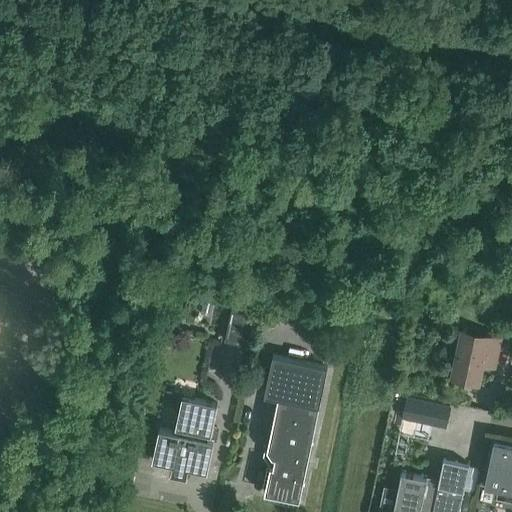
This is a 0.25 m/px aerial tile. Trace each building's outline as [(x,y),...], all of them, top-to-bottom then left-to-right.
[(213,298),(203,296),(200,313),(210,315),(213,298)] [(233,301),(224,340),(240,343),(248,304),(233,301)] [(496,361),(500,338),(462,330),(452,377),(478,382),(483,358),(496,361)] [(261,392),(278,396),(269,440),(267,448),(272,456),(275,456),(273,466),(270,465),(264,492),(299,499),(327,365),(269,353),(261,392)] [(152,458),(172,463),(170,471),(169,470),(169,471),(178,473),(186,475),(188,466),(207,470),(213,439),(207,438),(208,434),(210,434),(217,403),(182,395),(175,426),(177,427),(176,431),(158,427),(152,458)] [(424,399),(419,421),(446,427),(451,405),(424,399)] [(511,444),(494,441),(485,485),(511,490),(511,444)] [(458,511),(469,464),(443,458),(438,485),(426,482),(427,478),(401,472),(392,511),(390,511),(383,510),(382,511),(458,511)]
